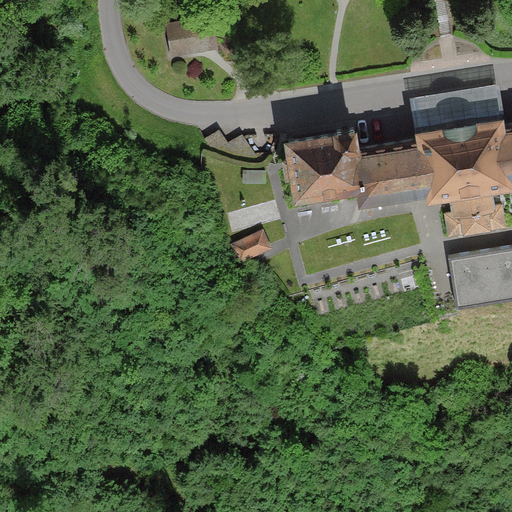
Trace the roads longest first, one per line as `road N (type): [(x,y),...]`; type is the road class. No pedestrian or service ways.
road 1 (residential): [(111,0),(119,57),(133,86),(159,105),(204,114),(267,111),(511,68)]
road 2 (track): [(189,511),(180,481),(154,459),(125,448),(86,454)]
